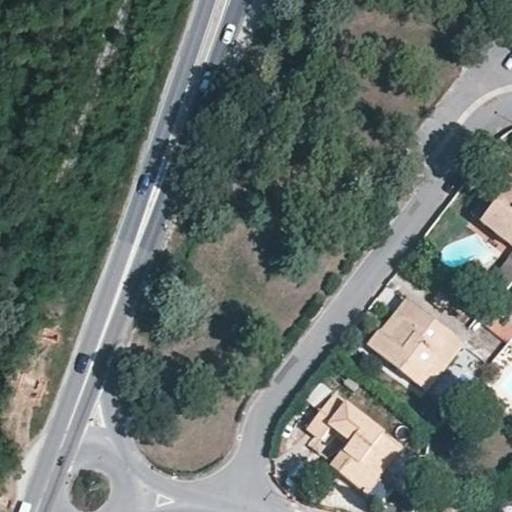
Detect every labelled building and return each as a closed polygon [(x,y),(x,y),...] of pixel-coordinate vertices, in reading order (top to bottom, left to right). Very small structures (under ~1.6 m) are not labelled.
[(511,173),(506,180),(511,185),(481,224),(511,247),(511,173)] [(392,202),(403,188),(385,175),(375,189),(392,202)] [(511,185),(506,180),(501,176),(470,216),(481,224),(511,185)] [(508,290),(511,284),(511,261),(509,259),(494,279),(508,290)] [(448,303),(437,294),(430,302),(442,311),(448,303)] [(406,302),(392,321),(401,328),(390,342),(381,335),(379,334),(367,348),(417,386),(440,357),(450,364),(463,346),(406,302)] [(484,303),(473,319),(488,331),(498,322),(489,315),(493,310),(484,303)] [(401,328),(392,321),(381,335),(390,342),(401,328)] [(511,333),(498,322),(488,331),(505,345),(511,336),(511,333)] [(493,364),(498,368),(511,350),(511,349),(508,346),(493,364)] [(505,374),(511,364),(511,350),(498,368),(505,374)] [(427,394),(450,364),(440,357),(417,386),(427,394)] [(360,385),(350,377),(343,386),(353,395),(360,385)] [(370,472),(379,479),(401,451),(334,399),(307,432),(320,443),(325,436),(331,428),(351,444),(345,451),(336,463),(331,470),(356,489),(370,472)] [(381,480),(379,479),(370,472),(356,489),(367,498),(381,480)] [(382,503),(397,485),(386,476),(371,494),(382,503)]
